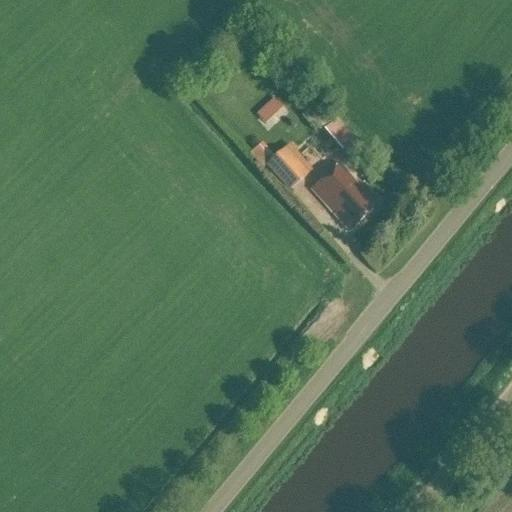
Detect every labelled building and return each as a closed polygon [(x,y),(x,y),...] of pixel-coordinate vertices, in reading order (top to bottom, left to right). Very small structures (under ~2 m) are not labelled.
[(274,102),(256,118),(265,128),(283,112),(274,102)] [(351,164),(358,159),(365,153),(322,102),(303,118),(314,132),(320,127),(342,153),(351,164)] [(262,171),(265,168),(270,164),(274,161),(261,146),(249,156),(262,171)] [(265,168),(266,169),(290,195),(313,175),(289,148),(274,161),(270,164),(265,168)] [(368,211),(377,203),(363,188),(359,191),(339,168),(331,175),(326,169),(319,176),(324,181),(311,193),(348,235),(371,214),(368,211)]
